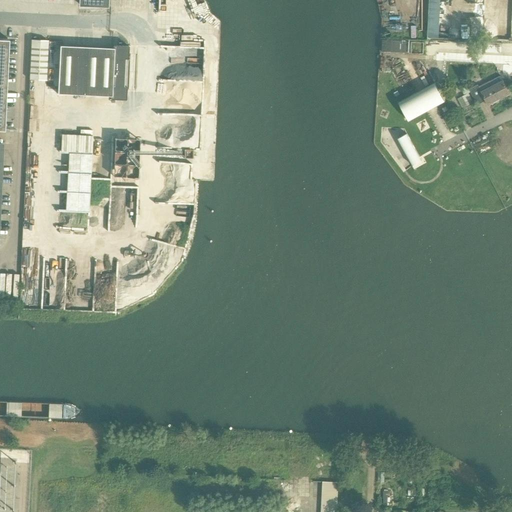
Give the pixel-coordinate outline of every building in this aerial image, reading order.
[(31,40),(29,80),(46,80),(48,40),(31,40)] [(424,55),(434,56),(434,44),(424,44),(424,55)] [(59,46),(57,94),(110,96),(110,99),(126,100),(126,87),(123,87),(125,59),(128,59),(128,46),(113,45),(113,48),(59,46)] [(500,76),(489,82),(498,99),(509,93),(502,80),(511,74),(511,63),(497,71),(500,76)] [(498,99),(489,82),(479,87),(478,85),(470,89),(478,105),(486,101),(488,104),(498,99)] [(434,83),(426,88),(399,102),(409,121),(445,101),(434,83)] [(461,88),(463,94),(469,91),(466,85),(461,88)] [(407,134),(397,139),(412,166),(421,161),(407,134)] [(65,307),(91,310),(98,236),(94,230),(88,230),(83,233),(83,237),(76,236),(76,243),(74,243),(77,247),(86,248),(77,253),(76,258),(87,259),(93,256),(91,276),(93,280),(87,279),(88,273),(87,273),(86,280),(68,279),(65,307)] [(336,511),(338,483),(322,482),(320,511),(336,511)] [(41,485),(40,505),(56,505),(57,485),(41,485)]
